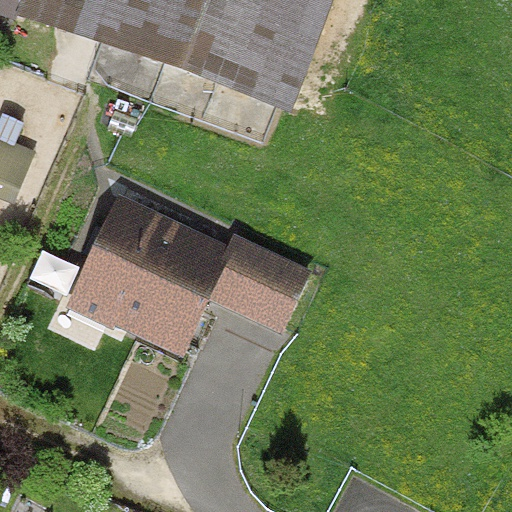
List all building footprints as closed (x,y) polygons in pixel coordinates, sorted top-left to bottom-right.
[(16,12),(20,0),(0,0),(0,13),(13,18),(16,12)] [(74,32),(85,0),(20,0),(16,12),(74,32)] [(333,0),(85,0),(74,32),(292,112),(333,0)] [(0,119),(0,136),(16,143),(25,123),(3,113),(0,119)] [(0,136),(0,197),(14,203),(36,152),(16,143),(0,136)] [(183,355),(209,300),(234,246),(229,244),(118,193),(66,308),(113,329),(115,324),(183,355)] [(234,234),(229,244),(234,246),(209,300),(284,334),(313,270),(234,234)]
